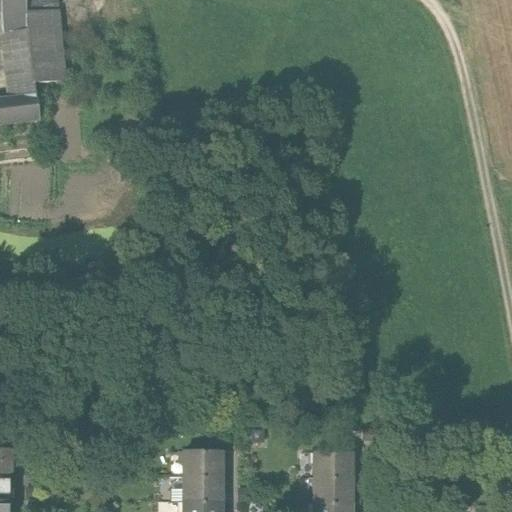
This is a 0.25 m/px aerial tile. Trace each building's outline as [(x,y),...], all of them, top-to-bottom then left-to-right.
[(0,0),(0,11),(24,11),(25,17),(55,15),(56,14),(55,0),(0,0)] [(0,25),(6,100),(34,97),(33,85),(25,17),(24,11),(0,11),(0,25)] [(63,82),(55,15),(25,17),(33,85),(63,82)] [(0,101),(0,124),(37,121),(34,97),(6,100),(0,101)] [(0,438),(0,452),(10,453),(18,454),(18,440),(0,438)] [(0,477),(10,478),(10,453),(0,452),(0,477)] [(182,453),(181,478),(224,479),(224,453),(182,453)] [(309,454),(309,479),(352,480),(352,455),(309,454)] [(0,502),(9,503),(10,478),(0,477),(0,502)] [(181,478),(181,503),(224,504),(224,479),(181,478)] [(309,479),(309,505),(351,505),(352,480),(309,479)] [(9,511),(9,503),(0,502),(0,511),(9,511)] [(181,503),(180,511),(223,511),(224,504),(181,503)]
